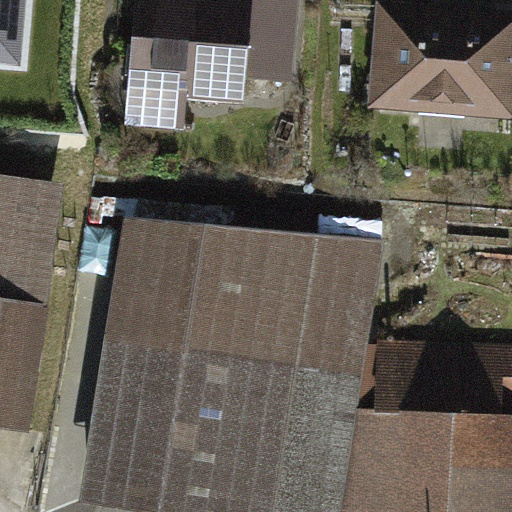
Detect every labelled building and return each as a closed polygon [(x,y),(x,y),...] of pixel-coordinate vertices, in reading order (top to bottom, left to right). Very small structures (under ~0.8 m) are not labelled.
[(0,0),(0,56),(34,58),(34,0),(0,0)] [(300,0),(136,0),(128,128),(188,132),(190,107),(248,110),(250,83),(295,86),(300,0)] [(511,12),(379,5),(373,112),(511,119),(511,12)] [(0,428),(34,433),(64,190),(0,182),(0,428)] [(394,240),(121,216),(84,511),(88,511),(511,511),(511,346),(385,336),(394,240)]
